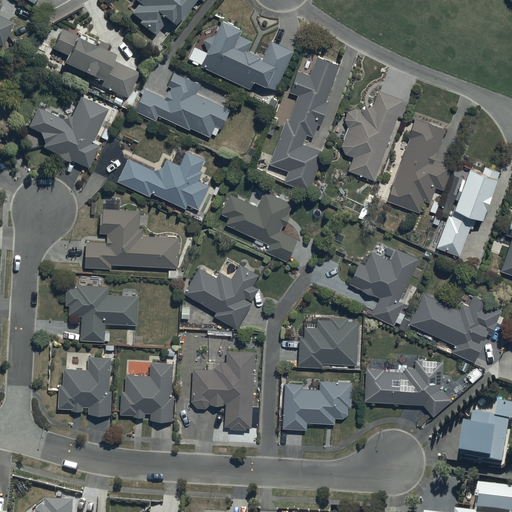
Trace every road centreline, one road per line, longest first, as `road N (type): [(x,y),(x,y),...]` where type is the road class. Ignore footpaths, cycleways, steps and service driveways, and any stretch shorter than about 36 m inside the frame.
road 1 (residential): [(16,436),(156,467),(332,475),(394,461)]
road 2 (residential): [(297,0),(367,48),(511,116)]
road 3 (residential): [(16,436),(26,258),(45,208)]
